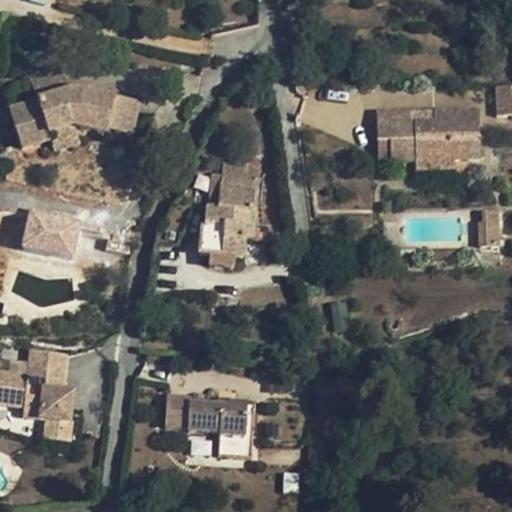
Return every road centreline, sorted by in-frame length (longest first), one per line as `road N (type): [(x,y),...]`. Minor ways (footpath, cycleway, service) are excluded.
road 1 (residential): [(269,31),(236,47),(149,232),(100,511)]
road 2 (residential): [(269,31),(312,285)]
road 3 (unknown): [(269,31),(197,31),(41,0)]
